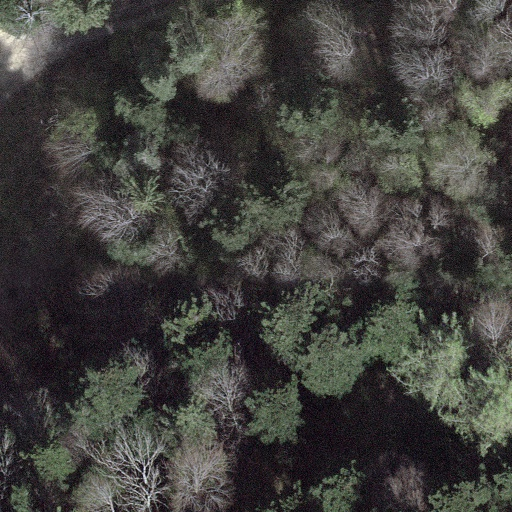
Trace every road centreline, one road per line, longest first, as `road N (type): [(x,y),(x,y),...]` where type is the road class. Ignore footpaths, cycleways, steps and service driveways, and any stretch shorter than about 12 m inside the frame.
road 1 (trunk): [(278,511),(437,0)]
road 2 (track): [(0,31),(132,0)]
